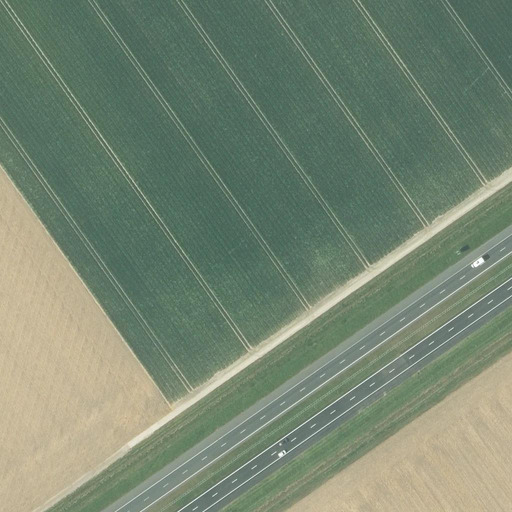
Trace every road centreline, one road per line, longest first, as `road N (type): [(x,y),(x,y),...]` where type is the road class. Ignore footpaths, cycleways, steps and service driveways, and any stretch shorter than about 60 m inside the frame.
road 1 (track): [(511,177),(126,447)]
road 2 (motorway): [(511,243),(127,511)]
road 3 (motorway): [(190,511),(511,285)]
